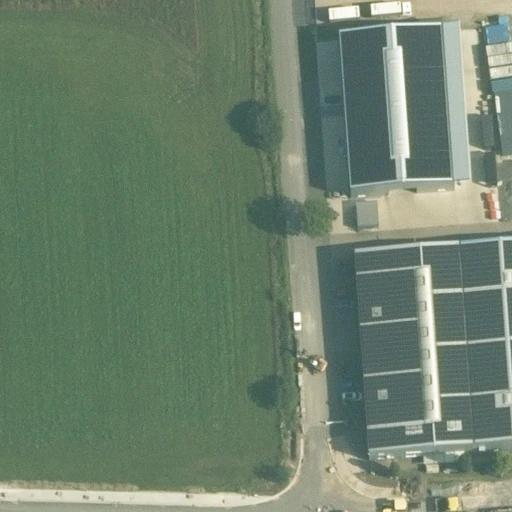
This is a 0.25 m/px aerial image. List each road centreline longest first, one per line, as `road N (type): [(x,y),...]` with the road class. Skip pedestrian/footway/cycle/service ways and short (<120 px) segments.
road 1 (residential): [(315,511),(318,414),(283,0)]
road 2 (unclassified): [(198,511),(0,510)]
road 3 (residential): [(511,496),(323,511)]
